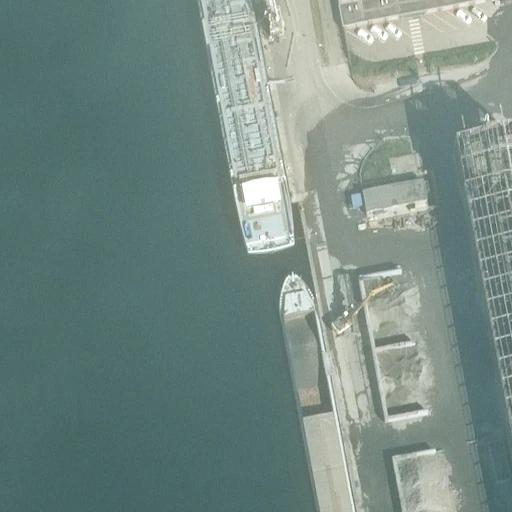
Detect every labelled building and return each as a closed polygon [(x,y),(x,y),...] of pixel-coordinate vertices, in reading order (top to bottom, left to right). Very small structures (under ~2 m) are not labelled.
[(338,0),(344,31),(505,1),(505,0),(338,0)] [(511,154),(511,150),(450,160),(511,495),(511,154)] [(431,178),(367,191),(373,220),(437,207),(431,178)] [(405,269),(364,276),(375,334),(405,329),(400,303),(411,302),(405,269)] [(380,348),(389,420),(436,414),(426,342),(380,348)]
